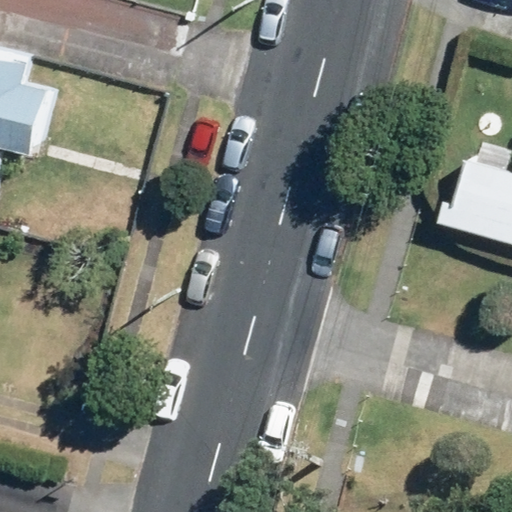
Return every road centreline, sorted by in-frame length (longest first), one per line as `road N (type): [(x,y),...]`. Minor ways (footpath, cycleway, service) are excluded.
road 1 (residential): [(340,0),(253,322)]
road 2 (residential): [(253,322),(511,395)]
road 3 (residential): [(253,322),(203,511)]
